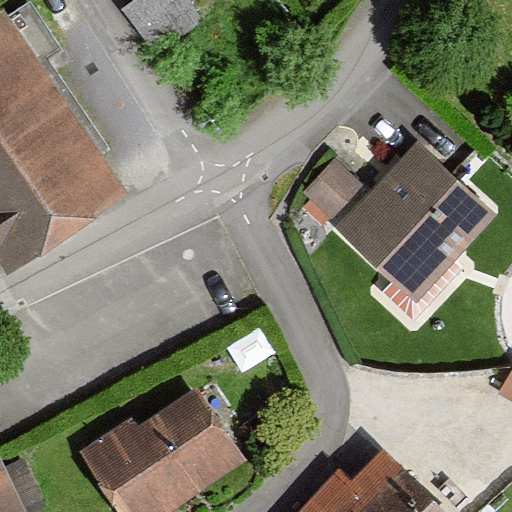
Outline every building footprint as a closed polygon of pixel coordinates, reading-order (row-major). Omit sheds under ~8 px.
[(196,0),(130,0),(156,38),(202,7),(196,0)] [(0,266),(113,185),(0,27),(0,266)] [(333,168),(302,200),(413,303),(491,219),(409,143),(361,195),(333,168)] [(511,365),(503,381),(511,386),(511,365)] [(511,447),(447,379),(385,438),(455,511),(467,511),(511,469),(511,447)] [(179,389),(78,469),(112,511),(174,511),(237,463),(179,389)] [(0,511),(32,511),(0,443),(0,511)] [(435,511),(370,452),(315,511),(435,511)]
